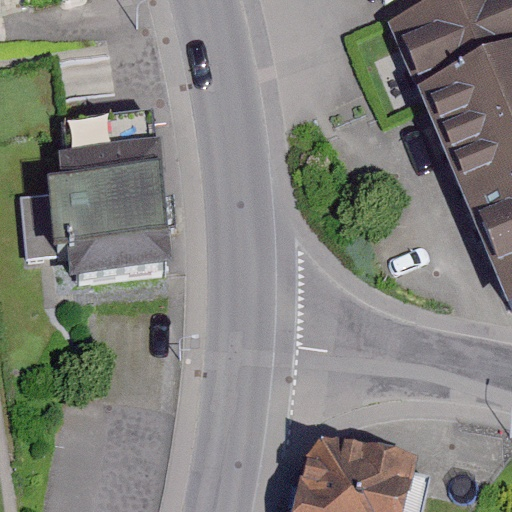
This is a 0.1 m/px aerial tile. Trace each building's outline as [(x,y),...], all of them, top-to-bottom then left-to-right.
[(35,0),(43,24),(119,0),(35,0)] [(358,0),(368,22),(422,0),(358,0)] [(511,0),(477,0),(392,32),(511,314),(511,0)] [(178,114),(67,127),(76,202),(33,207),(41,275),(81,270),(85,310),(198,297),(178,114)] [(429,511),(439,482),(334,451),(316,511),(429,511)]
